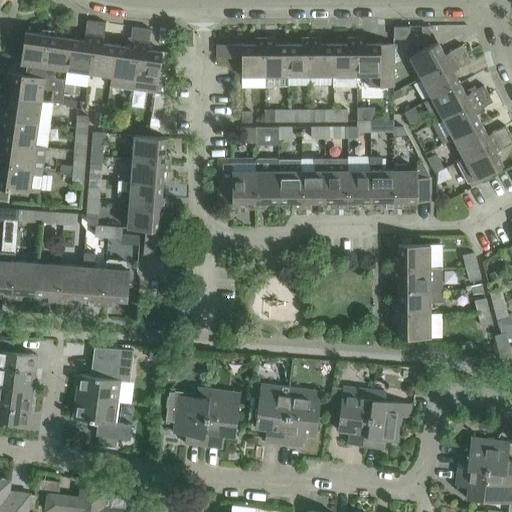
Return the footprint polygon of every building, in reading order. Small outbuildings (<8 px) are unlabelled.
[(90,72),(97,21),(87,20),(84,40),(71,38),(67,69),(90,72)] [(112,76),(116,45),(103,43),(106,23),(97,21),(90,72),(111,75),(112,76)] [(133,89),(142,28),(132,26),(130,47),(116,45),(112,76),(111,75),(110,86),(133,89)] [(155,92),(165,94),(166,83),(158,82),(162,51),(148,49),(151,29),(142,28),(133,89),(155,92)] [(44,66),(48,35),(25,32),(21,63),(44,66)] [(67,69),(71,38),(48,35),(44,66),(45,66),(55,67),(67,69)] [(357,86),(357,75),(357,37),(347,37),(347,43),(334,43),(334,86),(357,86)] [(394,87),(394,63),(393,43),(366,43),(366,37),(357,37),(357,75),(369,75),(369,87),(394,87)] [(242,75),(265,75),(265,38),(256,38),(256,44),(218,44),(218,57),(242,57),(242,75)] [(288,75),(288,44),(275,44),(275,38),(265,38),(265,75),(288,75)] [(288,84),(311,84),(311,38),(302,38),(301,44),(288,44),(288,75),(288,84)] [(334,86),(334,43),(320,44),(320,38),(311,38),(311,84),(333,84),(333,86),(334,86)] [(421,77),(467,53),(463,45),(445,54),(438,42),(410,56),(421,77)] [(432,97),(460,83),(453,71),(471,61),(467,53),(421,77),(432,97)] [(14,72),(10,96),(41,100),(42,90),(42,88),(53,90),(52,101),(62,103),(65,80),(56,79),(54,74),(55,67),(45,66),(44,76),(33,75),(14,72)] [(443,118),(488,93),(484,85),(466,95),(460,83),(432,97),(443,118)] [(394,92),(394,100),(404,94),(401,88),(394,92)] [(161,120),(165,94),(155,92),(151,118),(161,120)] [(453,138),(481,123),(475,111),(493,102),(488,93),(443,118),(432,123),(443,143),(453,137),(453,138)] [(0,96),(0,108),(2,109),(1,117),(38,122),(39,111),(52,113),(54,102),(41,100),(10,96),(5,95),(4,95),(2,95),(0,96)] [(265,121),(288,121),(288,109),(265,109),(265,121)] [(288,121),(310,121),(310,109),(288,109),(288,121)] [(333,121),(333,109),(326,109),(310,109),(310,121),(333,121)] [(333,109),(333,121),(348,121),(348,109),(333,109)] [(242,111),(242,121),(252,121),(252,111),(242,111)] [(88,128),(89,115),(77,115),(76,128),(88,128)] [(0,125),(0,140),(4,141),(35,145),(38,122),(1,117),(1,121),(0,125)] [(95,117),(94,125),(104,126),(104,117),(95,117)] [(393,126),(394,126),(394,119),(370,120),(370,131),(393,131),(393,126)] [(131,128),(150,129),(150,123),(138,122),(138,121),(131,120),(131,128)] [(357,132),(370,131),(370,120),(357,120),(357,132)] [(505,125),(487,135),(481,123),(453,138),(464,157),(464,158),(510,134),(505,125)] [(256,144),(278,144),(278,126),(255,127),(255,142),(256,142),(256,144)] [(278,126),(278,144),(279,144),(279,138),(293,138),(292,126),(278,126)] [(311,138),(324,138),(324,126),(311,126),(311,138)] [(324,126),(324,138),(348,138),(348,126),(324,126)] [(393,126),(393,131),(393,135),(408,134),(404,126),(394,126),(393,126)] [(242,142),(255,142),(255,127),(241,127),(242,142)] [(86,153),(88,128),(76,128),(74,151),(86,153)] [(91,154),(103,155),(105,132),(93,131),(91,154)] [(496,151),(511,143),(511,137),(510,134),(464,158),(464,157),(457,161),(468,182),(475,178),(475,179),(503,164),(496,151)] [(166,137),(146,136),(135,135),(133,158),(170,161),(171,152),(165,151),(166,137)] [(47,146),(34,145),(4,141),(2,154),(0,153),(0,163),(43,169),(47,146)] [(86,153),(74,151),(73,165),(61,164),(60,172),(73,173),(85,174),(86,153)] [(102,169),(103,155),(91,154),(90,168),(102,169)] [(393,171),(382,171),(382,156),(370,156),(371,171),(371,201),(384,201),(384,207),(394,207),(393,171)] [(247,208),(256,208),(256,157),(232,157),(232,158),(219,158),(219,202),(247,202),(247,208)] [(279,202),(279,171),(279,157),(256,157),(256,208),(266,208),(266,202),(279,202)] [(170,171),(170,161),(133,158),(131,181),(163,184),(164,170),(170,171)] [(311,202),(325,202),(325,158),(315,158),(314,171),(302,171),(302,208),(311,208),(311,202)] [(348,207),(348,171),(347,158),(325,158),(325,202),(339,202),(339,208),(348,207)] [(39,192),(43,169),(0,163),(0,187),(28,191),(39,192)] [(393,171),(394,207),(403,207),(403,201),(431,201),(431,178),(423,164),(417,164),(417,171),(407,171),(407,163),(393,164),(393,171)] [(302,208),(302,171),(279,171),(279,202),(292,202),(292,208),(302,208)] [(371,201),(371,171),(348,171),(348,207),(358,207),(358,201),(371,201)] [(84,188),(85,174),(73,173),(72,187),(84,188)] [(163,184),(131,181),(119,180),(118,190),(131,191),(130,204),(167,207),(168,197),(162,197),(163,184)] [(87,200),(99,201),(101,188),(88,187),(87,200)] [(86,214),(86,220),(89,226),(96,226),(96,224),(97,224),(99,201),(87,200),(86,213),(86,214)] [(166,216),(167,207),(130,204),(128,227),(146,229),(144,254),(157,255),(160,216),(166,216)] [(19,209),(8,209),(0,208),(0,219),(18,220),(19,209)] [(40,222),(41,220),(41,211),(19,209),(18,220),(40,222)] [(63,224),(64,212),(41,211),(41,220),(40,222),(63,224)] [(64,212),(63,224),(77,225),(78,213),(64,212)] [(108,237),(108,225),(97,224),(96,224),(96,226),(95,236),(108,237)] [(122,238),(123,226),(108,225),(108,237),(122,238)] [(430,267),(430,264),(430,244),(399,244),(399,258),(393,258),(393,268),(430,267)] [(0,291),(3,291),(3,297),(12,298),(15,261),(2,260),(3,252),(0,251),(0,291)] [(477,263),(475,258),(474,252),(463,255),(467,267),(477,263)] [(106,268),(94,267),(95,254),(84,253),(83,266),(81,297),(94,298),(94,304),(103,305),(106,268)] [(130,269),(127,269),(125,261),(107,259),(106,268),(103,305),(113,306),(113,300),(127,301),(130,269)] [(35,294),(38,263),(15,261),(12,298),(22,299),(22,293),(35,294)] [(58,302),(61,264),(38,263),(35,294),(49,295),(48,301),(58,302)] [(477,263),(467,267),(470,280),(481,278),(477,263)] [(81,297),(83,266),(61,264),(58,302),(67,302),(68,296),(81,297)] [(443,290),(442,267),(430,267),(393,268),(393,277),(399,277),(399,290),(443,290)] [(504,276),(500,268),(490,273),(494,281),(504,276)] [(493,304),(505,301),(502,289),(490,292),(493,304)] [(430,313),(430,301),(443,301),(443,290),(399,290),(399,304),(393,304),(393,313),(430,313)] [(477,313),(489,309),(483,290),(471,290),(477,313)] [(498,325),(511,321),(511,312),(508,313),(505,301),(493,304),(498,325)] [(489,309),(477,313),(481,326),(493,323),(489,309)] [(430,337),(431,317),(430,313),(393,313),(393,323),(399,323),(399,337),(430,337)] [(509,344),(507,337),(511,335),(511,321),(498,325),(500,333),(495,335),(498,347),(509,344)] [(0,385),(33,390),(36,368),(11,365),(13,351),(15,341),(0,339),(0,385)] [(502,361),(511,364),(511,354),(509,344),(498,347),(502,361)] [(79,374),(76,396),(118,401),(120,380),(130,382),(132,368),(134,349),(95,347),(92,370),(94,370),(93,376),(79,374)] [(144,363),(156,364),(157,352),(145,350),(144,363)] [(0,420),(4,422),(29,425),(30,412),(33,390),(0,385),(0,420)] [(284,444),(291,388),(279,386),(278,391),(260,388),(255,427),(267,429),(265,441),(284,444)] [(348,444),(366,446),(374,390),(361,388),(360,393),(343,391),(343,387),(333,386),(330,403),(341,405),(338,430),(349,431),(348,444)] [(203,445),(210,389),(198,387),(197,396),(170,392),(168,404),(177,406),(174,433),(186,434),(185,443),(203,445)] [(291,388),(284,444),(303,446),(304,433),(316,435),(321,396),(303,394),(304,389),(291,388)] [(210,389),(203,445),(222,447),(223,435),(235,437),(240,398),(222,396),(223,391),(210,389)] [(412,418),(414,403),(385,400),(386,391),(374,390),(366,446),(385,448),(386,440),(398,441),(401,416),(412,418)] [(115,422),(118,401),(76,396),(74,418),(98,421),(96,436),(130,440),(132,424),(115,422)] [(458,466),(511,473),(511,460),(508,460),(510,442),(471,437),(469,454),(460,453),(458,466)] [(511,486),(511,473),(458,466),(456,485),(469,487),(467,498),(506,503),(508,486),(511,486)] [(104,493),(85,491),(87,481),(71,478),(70,487),(79,489),(79,495),(47,492),(45,511),(47,511),(125,511),(126,511),(102,509),(104,493)] [(60,481),(39,479),(38,479),(36,489),(59,492),(60,481)] [(28,511),(30,494),(9,491),(9,488),(0,487),(0,511),(28,511)]
